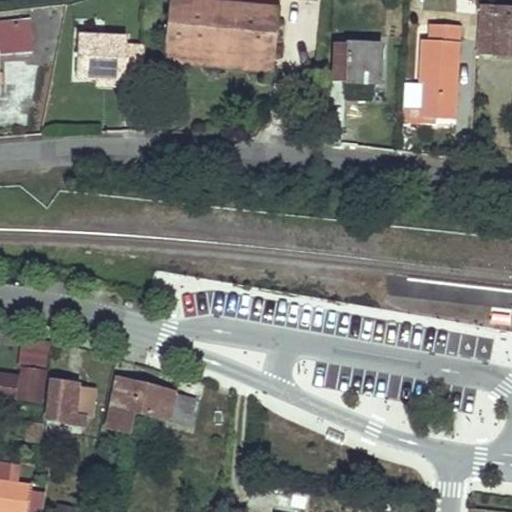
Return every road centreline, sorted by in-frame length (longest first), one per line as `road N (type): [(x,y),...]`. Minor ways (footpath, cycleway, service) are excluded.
road 1 (residential): [(511,186),(178,150),(0,160)]
road 2 (residential): [(0,301),(246,363),(325,426),(453,443)]
